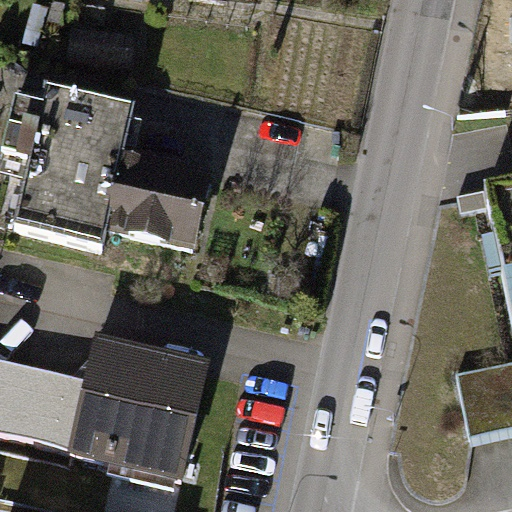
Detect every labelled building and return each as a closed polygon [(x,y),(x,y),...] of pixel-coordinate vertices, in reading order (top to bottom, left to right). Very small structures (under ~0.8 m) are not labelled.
[(63,32),(60,56),(123,63),(125,39),(63,32)] [(127,115),(39,94),(34,112),(8,106),(0,138),(0,160),(22,166),(6,232),(93,253),(98,232),(117,153),(127,115)] [(170,165),(117,153),(98,232),(185,253),(202,184),(168,176),(170,165)] [(511,189),(479,196),(511,354),(511,363),(448,377),(461,442),(511,430),(511,189)] [(90,350),(81,388),(66,454),(173,478),(197,374),(90,350)] [(0,439),(66,454),(81,388),(0,369),(0,439)]
